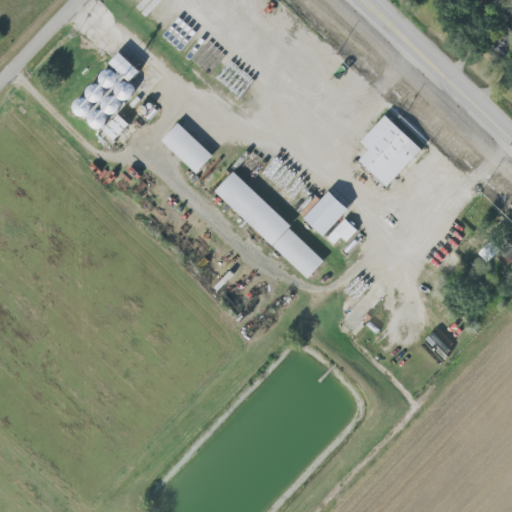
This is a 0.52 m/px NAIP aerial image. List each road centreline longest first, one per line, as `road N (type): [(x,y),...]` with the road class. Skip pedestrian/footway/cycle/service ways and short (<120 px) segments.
road 1 (residential): [(422,43),(310,162),(255,139),(186,91),(79,0)]
road 2 (primary): [(511,131),(375,0)]
